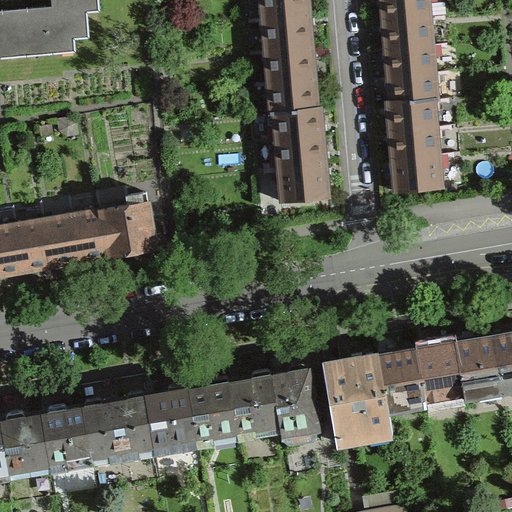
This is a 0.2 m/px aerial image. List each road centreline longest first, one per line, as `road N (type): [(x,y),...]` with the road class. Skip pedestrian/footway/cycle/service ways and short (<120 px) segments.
road 1 (tertiary): [(367,270),(0,338)]
road 2 (residential): [(367,270),(343,0)]
road 3 (tertiary): [(511,247),(367,270)]
